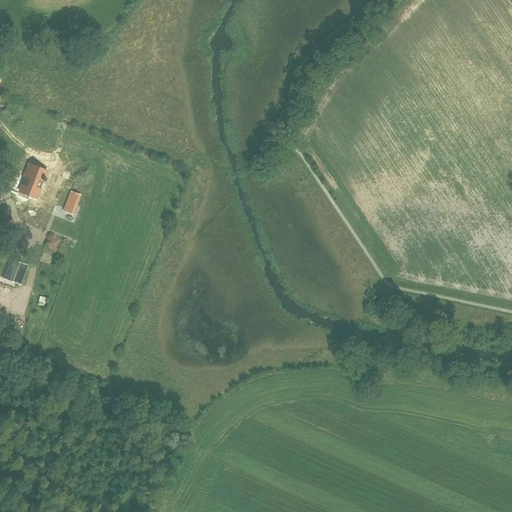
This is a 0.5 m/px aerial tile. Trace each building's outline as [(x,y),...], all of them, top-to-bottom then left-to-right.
[(40,188),(42,183),(44,184),(47,175),(48,171),(28,163),(27,168),(23,179),(25,179),(23,185),(21,184),(18,192),(37,200),(42,189),(40,188)] [(75,207),(79,195),(71,192),(67,204),(64,211),(72,214),(75,207)] [(51,210),(58,212),(64,195),(56,193),(51,210)] [(7,231),(0,237),(0,246),(8,258),(21,245),(7,231)] [(57,251),(61,239),(49,235),(44,247),(57,251)] [(21,283),(27,265),(10,259),(4,277),(21,283)]
